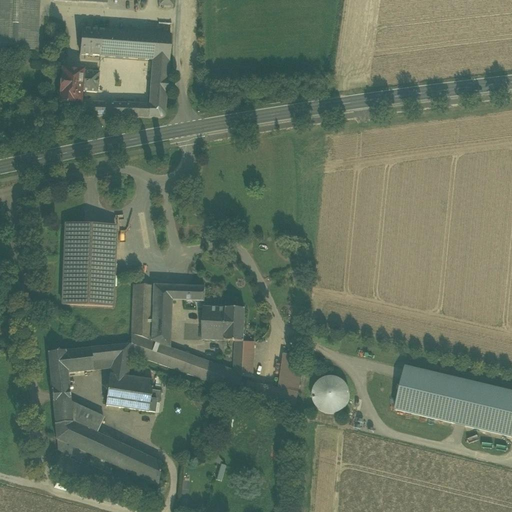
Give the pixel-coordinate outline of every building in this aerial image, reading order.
[(0,0),(0,49),(35,51),(37,0),(0,0)] [(152,60),(151,82),(167,83),(170,36),(82,30),(80,55),(152,60)] [(80,103),(81,92),(82,72),(62,70),(62,78),(61,78),(60,94),(61,94),(60,102),(73,103),(80,104),(80,103)] [(99,73),(82,72),(81,92),(97,93),(99,73)] [(151,82),(150,89),(167,91),(167,83),(151,82)] [(165,114),(167,91),(150,89),(149,105),(80,103),(80,104),(79,117),(160,118),(163,117),(165,114)] [(62,305),(112,307),(115,227),(66,225),(62,305)] [(169,348),(171,301),(172,287),(133,286),(131,345),(169,348)] [(176,301),(184,302),(184,288),(177,287),(176,301)] [(205,289),(184,288),(184,302),(204,302),(205,289)] [(202,341),(225,342),(226,309),(204,308),(203,308),(202,341)] [(236,342),(244,343),(245,310),(226,309),(225,342),(236,342)] [(234,371),(242,374),(244,343),(236,342),(234,371)] [(254,343),(244,343),(242,374),(252,375),(254,343)] [(124,346),(66,351),(68,374),(93,371),(92,360),(112,358),(110,369),(110,375),(127,378),(130,357),(130,355),(131,345),(124,346)] [(131,355),(236,392),(243,374),(242,374),(234,371),(169,348),(131,345),(131,355)] [(47,353),(51,393),(69,391),(68,374),(66,351),(47,353)] [(255,399),(295,408),(298,394),(303,357),(287,355),(282,390),(258,385),(255,399)] [(92,360),(93,371),(110,369),(112,358),(92,360)] [(396,410),(511,437),(511,393),(406,368),(396,410)] [(105,406),(154,413),(156,404),(159,404),(161,392),(151,390),(152,382),(127,378),(110,375),(109,375),(105,406)] [(332,415),(337,414),(341,412),(345,409),(348,405),(349,401),(350,396),(349,391),(347,387),(345,383),(341,380),(337,378),(332,377),(327,378),(323,379),(319,382),(316,385),(313,389),(312,394),(312,399),(313,403),(316,407),(319,411),(323,413),(328,415),(332,415)] [(51,393),(52,400),(70,399),(69,391),(51,393)] [(161,464),(96,434),(71,423),(70,403),(70,399),(52,400),(56,440),(116,468),(158,487),(161,464)] [(103,418),(70,403),(71,423),(96,434),(103,418)] [(57,450),(112,476),(116,468),(56,440),(57,450)]
